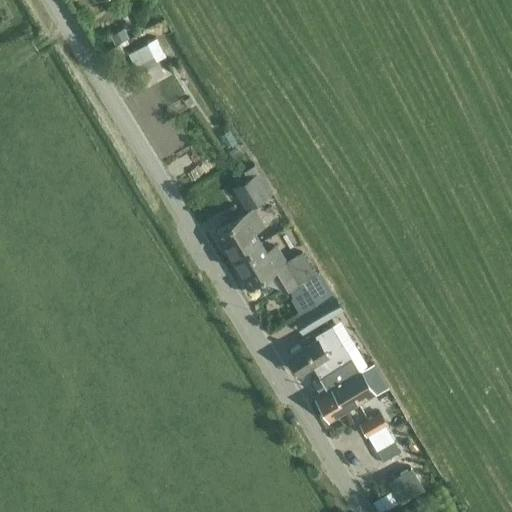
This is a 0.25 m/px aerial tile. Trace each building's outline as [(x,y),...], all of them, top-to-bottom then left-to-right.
[(228,130),(220,136),(228,148),(237,143),(228,130)] [(247,208),(269,194),(271,193),(258,173),(235,187),(247,208)] [(233,258),(260,243),(253,232),(264,225),(254,208),(216,230),(233,258)] [(290,286),(300,281),(314,272),(301,251),(286,261),(277,247),(266,254),(260,243),(233,258),(249,284),(271,271),(283,291),(290,286)] [(330,297),(315,272),(314,272),(300,281),(290,286),(296,299),(304,313),(330,297)] [(302,314),(310,328),(336,312),(327,299),(304,313),(302,314)] [(298,372),(312,364),(327,389),(332,386),(359,370),(332,324),(319,332),(321,336),(288,355),(298,372)] [(328,419),(346,409),(373,393),(359,370),(332,386),(336,393),(319,403),(328,419)] [(367,434),(386,423),(380,413),(360,424),(367,434)] [(394,441),(377,451),(383,461),(400,451),(394,441)] [(394,489),(379,498),(386,510),(401,501),(394,489)] [(427,500),(407,511),(432,511),(434,511),(427,500)]
